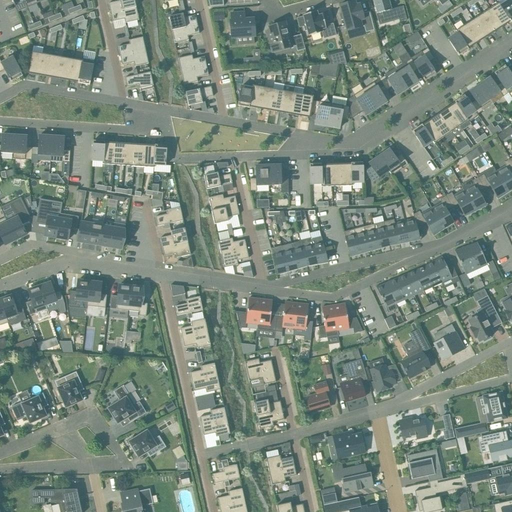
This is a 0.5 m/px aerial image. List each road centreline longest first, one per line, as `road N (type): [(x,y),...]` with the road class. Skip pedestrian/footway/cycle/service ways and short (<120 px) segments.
road 1 (residential): [(256,289),(332,298),(462,238)]
road 2 (residential): [(324,144),(351,144),(511,40)]
road 3 (residential): [(462,238),(263,288)]
road 4 (residential): [(161,271),(202,457)]
road 5 (residential): [(375,414),(511,348)]
road 6 (residential): [(0,122),(150,132)]
road 7 (residential): [(263,288),(232,157)]
road 8 (residential): [(225,122),(198,0)]
road 9 (residential): [(57,433),(91,420),(124,462),(89,464)]
road 10 (residential): [(3,96),(24,86),(124,103)]
